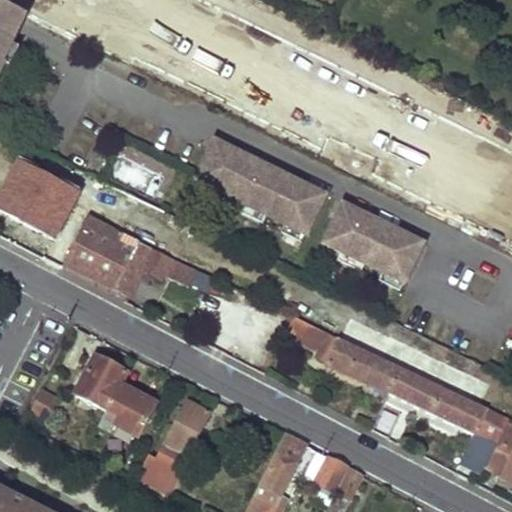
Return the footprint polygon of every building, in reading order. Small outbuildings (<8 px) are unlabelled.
[(0,69),(4,63),(0,61),(0,55),(6,43),(8,44),(16,27),(23,15),(0,3),(0,69)] [(389,77),(383,91),(240,28),(216,80),(359,143),(372,114),(393,124),(409,86),(389,77)] [(8,44),(6,43),(0,55),(0,61),(4,63),(8,65),(16,48),(8,44)] [(511,132),(436,100),(407,169),(511,212),(511,132)] [(278,182),(281,176),(213,142),(210,148),(278,182)] [(278,182),(210,148),(194,180),(220,193),(221,191),(227,194),(226,196),(242,204),(265,216),(267,213),(285,221),(283,225),(303,235),(322,196),(281,176),(278,182)] [(43,167),(36,180),(57,190),(64,178),(43,167)] [(32,188),(18,181),(2,214),(54,241),(75,200),(57,190),(36,180),(32,188)] [(220,193),(194,180),(189,189),(216,202),(220,193)] [(152,230),(162,211),(125,194),(116,212),(152,230)] [(376,232),(381,223),(340,203),(331,221),(338,225),(343,215),(376,232)] [(265,216),(242,204),(238,213),(261,224),(265,216)] [(338,225),(331,221),(321,242),(338,251),(362,262),(364,259),(382,268),(381,271),(401,281),(420,242),(381,223),(376,232),(343,215),(338,225)] [(131,251),(118,244),(123,234),(109,227),(108,228),(84,216),(61,264),(112,289),(110,294),(132,305),(135,300),(125,296),(140,267),(163,278),(164,275),(189,287),(197,270),(136,240),(131,251)] [(303,235),(283,225),(279,233),(299,243),(303,235)] [(362,262),(338,251),(334,260),(358,271),(362,262)] [(401,281),(381,271),(376,281),(396,291),(401,281)] [(249,311),(232,303),(220,327),(237,335),(249,311)] [(321,341),(312,359),(387,395),(401,367),(307,322),(302,333),(317,340),(318,338),(321,341)] [(92,358),(73,396),(105,415),(119,388),(126,375),(92,358)] [(507,419),(401,367),(387,395),(473,436),(477,432),(485,435),(496,441),(501,430),(507,419)] [(56,396),(41,388),(28,411),(36,416),(39,408),(47,412),(56,396)] [(134,438),(152,405),(119,388),(105,415),(97,430),(110,437),(114,428),(134,438)] [(206,415),(185,404),(152,463),(175,475),(206,415)] [(511,435),(501,430),(496,441),(484,465),(501,474),(500,476),(511,482),(511,435)] [(484,465),(496,441),(485,435),(471,469),(479,474),(484,465)] [(280,511),(283,506),(275,502),(302,449),(283,439),(245,511),(280,511)] [(333,495),(345,472),(313,454),(300,479),(312,485),(312,486),(316,488),(309,501),(325,509),(333,495)] [(163,495),(172,478),(143,462),(133,479),(163,495)] [(359,479),(345,472),(333,495),(347,502),(359,479)] [(342,511),(347,502),(333,495),(325,509),(323,511),(342,511)] [(29,511),(0,497),(0,511),(29,511)]
